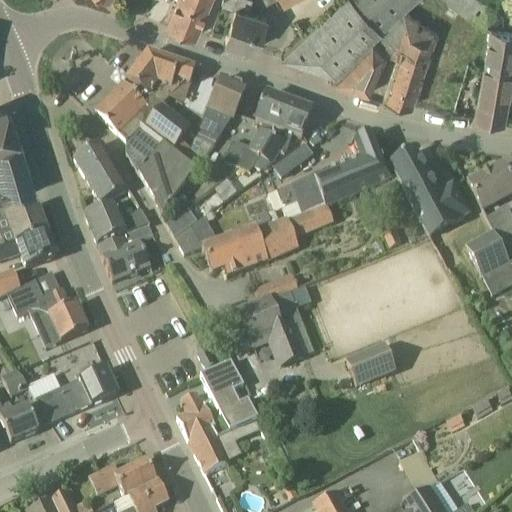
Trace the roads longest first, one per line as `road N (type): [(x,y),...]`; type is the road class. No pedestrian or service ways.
road 1 (residential): [(511,139),(449,131),(165,42)]
road 2 (tertiary): [(151,422),(76,259),(32,131)]
road 3 (unclassified): [(32,131),(101,134),(202,315)]
road 4 (unclassified): [(165,42),(78,15),(1,39)]
road 5 (unclassified): [(0,489),(151,422)]
